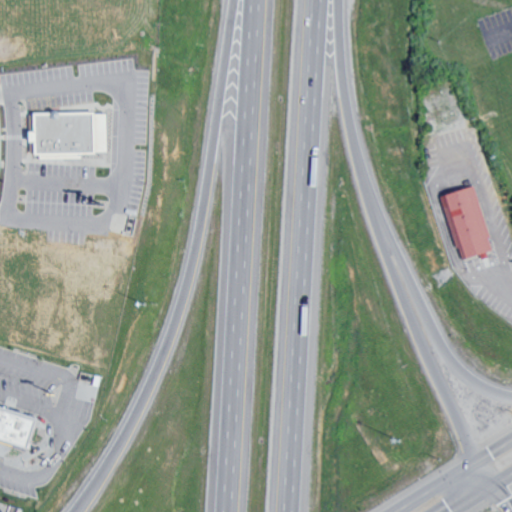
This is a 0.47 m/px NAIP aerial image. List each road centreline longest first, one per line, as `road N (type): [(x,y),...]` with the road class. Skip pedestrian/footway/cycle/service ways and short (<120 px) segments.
road 1 (motorway): [(234,0),(205,197),(174,323),(126,433),(75,511)]
road 2 (motorway): [(286,511),(316,0)]
road 3 (motorway): [(255,0),(225,511)]
road 4 (motorway): [(511,395),(480,384),(444,351),(402,266),(354,129),(339,0)]
road 5 (motorway): [(447,511),(465,448),(411,327),(378,209)]
road 6 (primary): [(511,435),(388,511)]
